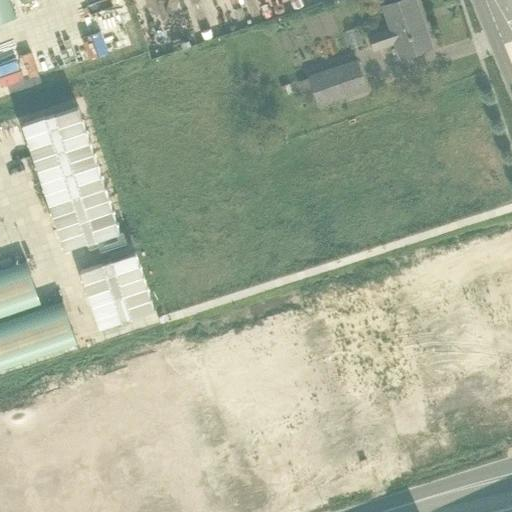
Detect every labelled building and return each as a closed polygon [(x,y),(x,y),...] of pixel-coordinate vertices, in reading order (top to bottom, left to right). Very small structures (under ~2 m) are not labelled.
[(0,0),(0,23),(16,19),(9,0),(0,0)] [(97,0),(101,13),(125,8),(122,0),(97,0)] [(399,58),(431,47),(414,0),(399,0),(379,7),(386,28),(368,34),(373,50),(394,43),(399,58)] [(317,107),(367,90),(356,58),(307,75),(308,80),(299,83),(308,107),(316,105),(317,107)] [(285,96),(292,93),(289,83),(281,86),(285,96)] [(119,233),(77,107),(21,126),(63,251),(119,233)] [(470,250),(191,327),(241,506),(339,479),(337,474),(367,466),(364,453),(438,432),(425,383),(504,361),(495,327),(511,322),(511,278),(507,262),(475,270),(470,250)] [(154,310),(134,253),(79,272),(98,329),(154,310)] [(0,317),(39,305),(25,262),(0,269),(0,317)] [(0,369),(74,344),(60,302),(0,322),(0,369)] [(128,496),(133,511),(146,511),(175,502),(168,482),(128,496)]
